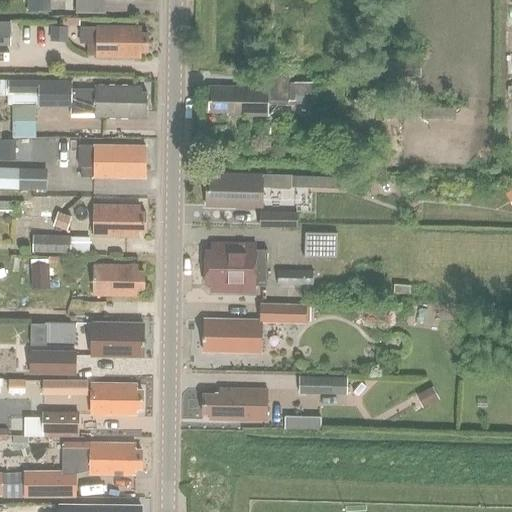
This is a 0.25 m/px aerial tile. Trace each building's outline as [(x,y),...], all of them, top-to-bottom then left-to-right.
[(28,0),(29,14),(51,13),(50,0),(28,0)] [(76,0),(77,13),(105,13),(104,0),(76,0)] [(0,46),(10,47),(10,22),(0,22),(0,46)] [(68,42),(68,27),(51,27),(51,30),(21,29),(20,38),(51,39),(51,41),(68,42)] [(147,53),(147,34),(141,34),(142,28),(97,27),(96,58),(141,59),(141,53),(147,53)] [(391,62),(391,77),(419,77),(419,63),(391,62)] [(210,87),(209,113),(233,113),(233,116),(269,117),(269,100),(295,101),(295,96),(316,96),(316,83),(290,83),(290,79),(269,78),(269,89),(210,87)] [(0,81),(0,96),(9,96),(9,94),(9,81),(0,81)] [(9,81),(9,94),(38,94),(38,107),(72,107),(72,90),(72,89),(72,82),(72,81),(9,81)] [(147,114),(147,93),(141,93),(141,87),(96,87),(95,90),(95,115),(95,119),(141,120),(141,113),(147,114)] [(72,107),(72,114),(95,115),(95,90),(72,89),(72,90),(72,107)] [(0,157),(13,159),(16,140),(0,137),(0,157)] [(146,147),(79,147),(79,168),(81,168),(81,178),(140,179),(140,173),(146,173),(146,147)] [(47,169),(19,169),(0,168),(0,189),(46,191),(47,169)] [(208,174),(207,207),(262,209),(263,188),(291,189),(291,177),(291,176),(208,174)] [(315,177),(314,190),(326,190),(339,190),(339,178),(326,178),(315,177)] [(0,201),(0,211),(12,212),(12,202),(0,201)] [(145,233),(145,212),(140,212),(140,206),(93,206),(93,238),(139,239),(139,233),(145,233)] [(58,212),(55,226),(67,228),(69,214),(58,212)] [(299,229),(299,212),(261,212),(260,228),(299,229)] [(336,258),(336,233),(304,233),(304,257),(336,258)] [(71,237),(34,236),(34,252),(71,254),(71,237)] [(255,245),(213,245),(213,251),(207,251),(206,286),(212,286),(212,292),(255,293),(255,287),(267,287),(268,251),(255,251),(255,245)] [(49,265),(49,266),(57,266),(57,258),(49,258),(49,265)] [(32,265),(32,289),(49,289),(49,266),(49,265),(32,265)] [(144,291),(144,272),(138,272),(138,266),(93,266),(93,297),(138,297),(138,291),(144,291)] [(319,297),(319,274),(315,274),(315,271),(279,271),(279,285),(305,285),(305,297),(319,297)] [(262,321),(205,320),(205,353),(262,354),(263,322),(306,323),(307,306),(262,305),(262,321)] [(29,342),(43,343),(45,324),(31,323),(29,342)] [(143,357),(144,325),(92,324),(91,356),(143,357)] [(76,375),(76,353),(31,352),(30,374),(76,375)] [(348,379),(300,378),(300,395),(347,396),(348,379)] [(7,380),(7,390),(9,390),(24,390),(24,380),(7,380)] [(44,382),(44,398),(88,398),(88,382),(44,382)] [(142,410),(142,391),(136,391),(136,385),(92,384),(91,415),(136,416),(136,410),(142,410)] [(433,387),(422,393),(429,406),(432,404),(440,400),(433,387)] [(268,390),(221,390),(221,395),(204,395),(204,415),(210,415),(210,421),(268,422),(268,390)] [(44,414),(43,436),(80,436),(80,414),(44,414)] [(321,418),(285,417),(285,430),(320,431),(321,418)] [(141,470),(141,451),(136,451),(136,445),(71,444),(70,466),(82,466),(86,469),(90,469),(90,475),(135,476),(135,470),(141,470)] [(42,491),(75,491),(74,473),(42,474),(42,475),(27,475),(27,491),(28,497),(28,498),(42,498),(42,491)] [(4,496),(4,498),(28,498),(28,497),(27,491),(27,475),(4,475),(4,496)]
